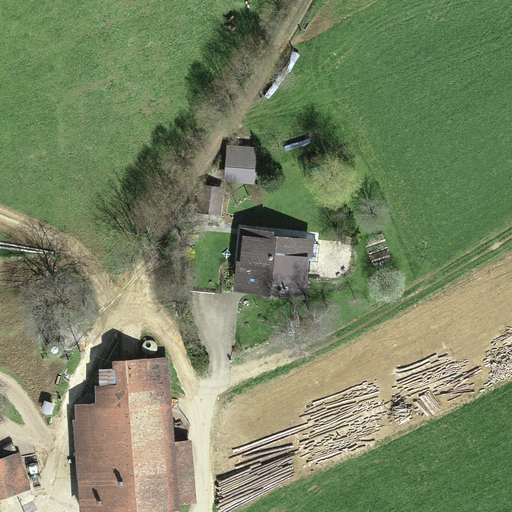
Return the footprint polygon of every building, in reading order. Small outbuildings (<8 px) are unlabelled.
[(257,147),(226,144),(222,183),(253,185),(257,147)] [(199,214),(221,216),(224,187),(202,184),(199,214)] [(274,232),(240,228),(234,292),(307,300),(313,241),(274,237),(274,232)] [(167,356),(109,360),(111,385),(93,386),(94,404),(74,405),(80,511),(151,511),(178,510),(178,505),(194,504),(190,441),(172,442),(167,356)] [(0,511),(3,511),(0,503),(32,490),(17,452),(0,459),(0,511)]
